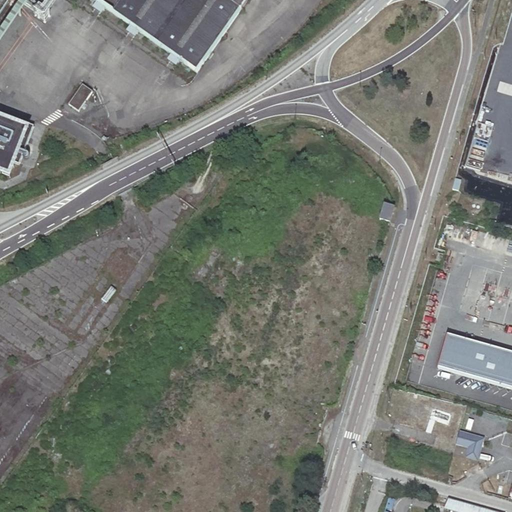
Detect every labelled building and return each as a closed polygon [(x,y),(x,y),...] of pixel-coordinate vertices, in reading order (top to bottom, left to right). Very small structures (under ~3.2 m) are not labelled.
[(0,0),(0,27),(20,0),(0,0)] [(229,36),(254,0),(121,0),(211,62),(229,36)] [(106,80),(96,74),(83,93),(92,100),(106,80)] [(0,161),(12,166),(28,124),(0,113),(0,161)] [(388,222),(394,206),(383,203),(378,219),(388,222)] [(511,351),(445,333),(435,367),(511,388),(511,351)] [(485,440),(460,433),(457,446),(470,449),(467,459),(479,462),(485,440)] [(480,511),(449,502),(446,511),(480,511)]
